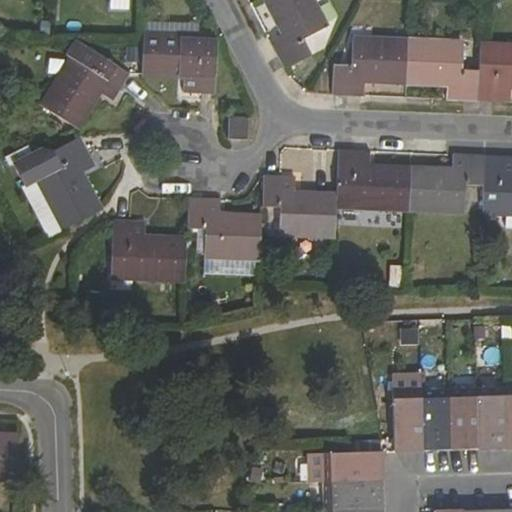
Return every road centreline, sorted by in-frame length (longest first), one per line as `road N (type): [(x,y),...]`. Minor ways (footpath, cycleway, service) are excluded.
road 1 (residential): [(290,123),(511,134)]
road 2 (residential): [(290,123),(238,170),(148,183)]
road 3 (residential): [(224,0),(290,123)]
road 4 (residential): [(511,484),(403,489),(403,511)]
